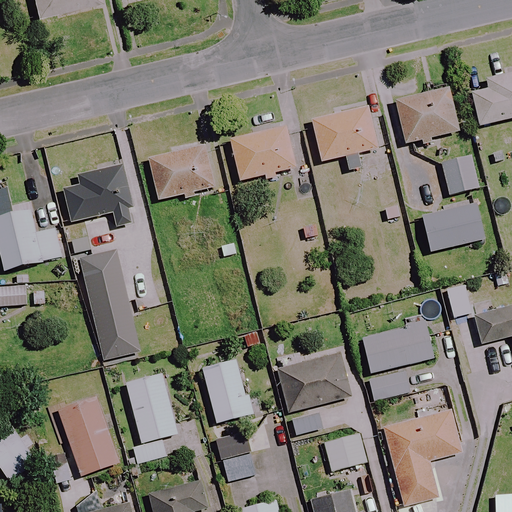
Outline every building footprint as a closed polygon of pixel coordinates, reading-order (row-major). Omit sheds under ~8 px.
[(101,6),(100,0),(31,0),(36,20),(101,6)] [(511,76),(485,82),(487,92),(470,96),(478,129),(511,121),(511,76)] [(446,91),(394,104),(405,148),(457,135),(446,91)] [(358,156),(376,152),(370,127),(367,110),(310,123),(319,166),(343,160),(346,174),(361,170),(358,156)] [(285,130),(229,141),(238,184),(294,172),(285,130)] [(204,149),(147,161),(157,204),(213,192),(204,149)] [(479,191),(471,159),(439,167),(446,198),(479,191)] [(134,228),(130,212),(121,169),(77,178),(79,189),(63,192),(70,225),(110,216),(113,232),(134,228)] [(395,205),(378,211),(383,226),(401,220),(395,205)] [(482,243),(474,208),(421,220),(429,256),(482,243)] [(57,245),(53,231),(35,236),(29,214),(0,221),(0,259),(4,275),(66,259),(62,244),(57,245)] [(317,223),(299,227),(303,245),(321,240),(317,223)] [(234,244),(217,249),(221,263),(238,258),(234,244)] [(114,254),(78,262),(102,364),(138,355),(114,254)] [(470,316),(463,288),(445,293),(452,320),(470,316)] [(25,290),(0,289),(0,307),(25,308),(25,290)] [(511,308),(473,317),(480,347),(511,340),(511,346),(511,308)] [(403,368),(432,362),(423,323),(403,328),(404,332),(361,341),(374,403),(409,395),(403,368)] [(295,439),(321,431),(320,426),(348,418),(344,402),(349,400),(336,356),(276,373),(295,439)] [(248,418),(235,363),(201,372),(215,426),(248,418)] [(161,442),(176,438),(161,378),(125,386),(140,448),(132,450),(136,467),(165,460),(161,442)] [(95,399),(57,412),(80,479),(118,466),(95,399)] [(449,413),(382,430),(402,509),(437,500),(428,464),(460,456),(449,413)] [(10,430),(0,435),(0,473),(6,485),(32,470),(10,430)] [(364,465),(356,436),(322,445),(330,475),(364,465)] [(241,453),(237,439),(216,445),(219,459),(241,453)] [(254,478),(248,456),(221,464),(227,485),(254,478)] [(198,484),(148,496),(152,511),(208,511),(208,508),(204,509),(198,484)] [(128,511),(123,493),(72,507),(73,511),(128,511)] [(311,511),(355,511),(351,495),(309,505),(311,511)]
